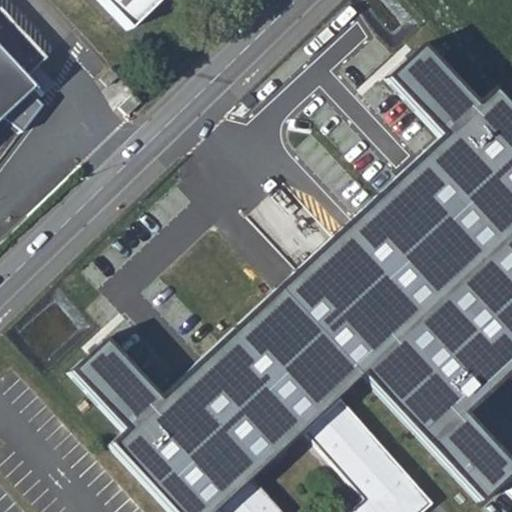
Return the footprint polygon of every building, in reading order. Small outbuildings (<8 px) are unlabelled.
[(98,0),(126,28),(155,0),(98,0)] [(0,121),(30,94),(21,84),(44,64),(0,15),(0,121)] [(159,387),(102,328),(69,360),(127,419),(111,435),(175,511),(209,511),(220,503),(228,511),(409,511),(435,489),(344,389),(364,368),(480,493),(511,456),(511,454),(466,396),(511,355),(511,96),(494,78),(478,93),(422,35),(388,63),(447,122),(159,387)] [(106,66),(115,75),(117,73),(108,64),(106,66)] [(115,75),(106,66),(94,78),(102,87),(115,75)] [(135,102),(128,95),(114,108),(121,115),(135,102)]
